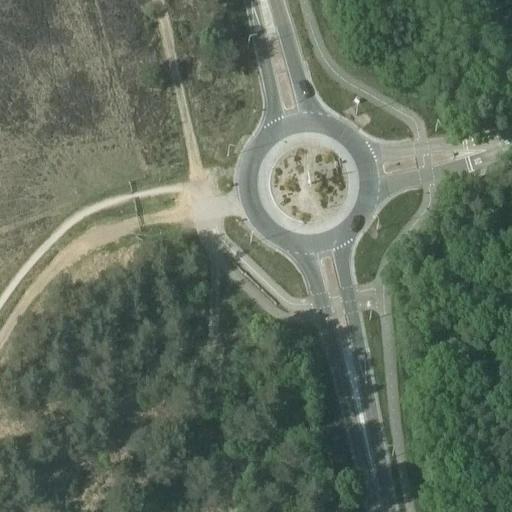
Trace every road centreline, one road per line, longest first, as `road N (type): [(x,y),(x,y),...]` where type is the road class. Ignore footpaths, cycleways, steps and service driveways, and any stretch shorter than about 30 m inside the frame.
road 1 (primary): [(387,511),(340,237)]
road 2 (primary): [(303,246),(374,511)]
road 3 (unknown): [(232,511),(211,248)]
road 4 (unknown): [(0,352),(62,260),(86,239),(202,210)]
road 5 (unknown): [(211,248),(284,318),(382,302)]
road 6 (track): [(196,187),(150,0)]
road 7 (primary): [(280,129),(253,155),(246,193),(265,229),(303,246)]
road 8 (unclassified): [(502,143),(363,155)]
road 9 (unclassified): [(370,184),(427,173),(502,143)]
road 10 (primary): [(251,0),(280,129)]
road 11 (primary): [(308,122),(278,0)]
